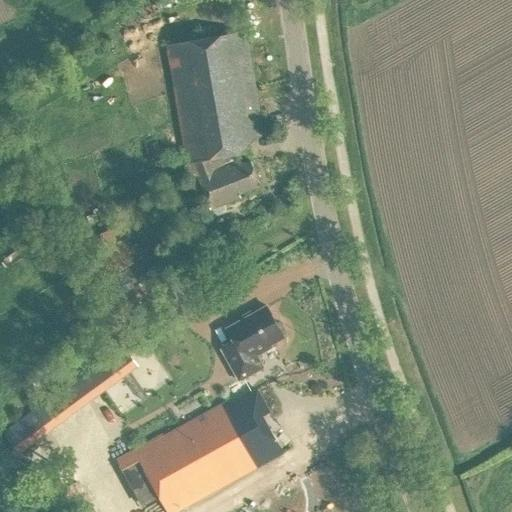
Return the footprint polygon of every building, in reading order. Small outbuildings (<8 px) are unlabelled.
[(258,136),(262,135),(244,31),(166,45),(173,89),(186,161),(186,164),(193,162),(211,210),(241,198),(240,195),(260,188),(251,164),(231,171),(228,167),(218,170),(213,158),(244,153),(258,136)] [(177,161),(153,168),(157,180),(180,173),(177,161)] [(134,266),(118,230),(87,245),(103,280),(134,266)] [(220,352),(238,383),(262,370),(255,358),(270,350),(269,348),(283,340),(281,337),(284,335),(278,324),(275,326),(265,308),(224,332),(232,345),(220,352)] [(90,371),(105,391),(138,366),(124,346),(90,371)] [(280,459),(283,457),(263,419),(270,415),(257,393),(235,406),(233,401),(232,401),(232,402),(163,440),(162,439),(134,455),(165,511),(182,511),(279,458),(280,459)]
